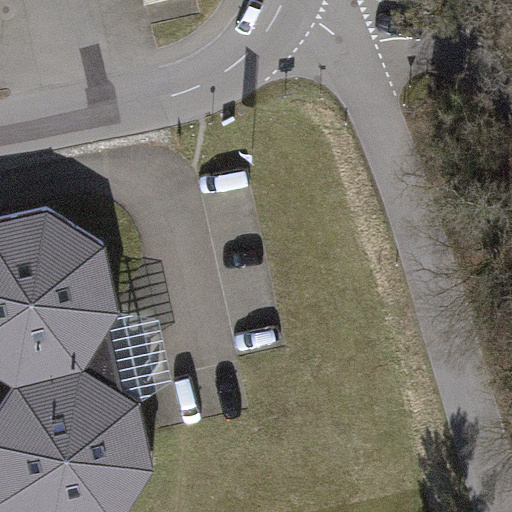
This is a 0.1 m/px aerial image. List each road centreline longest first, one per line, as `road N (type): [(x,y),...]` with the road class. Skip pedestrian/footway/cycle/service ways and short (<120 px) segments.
road 1 (unclassified): [(344,41),(388,136),(503,511)]
road 2 (residential): [(288,0),(267,38),(200,85),(0,129)]
road 3 (tertiary): [(344,41),(436,42),(511,92)]
